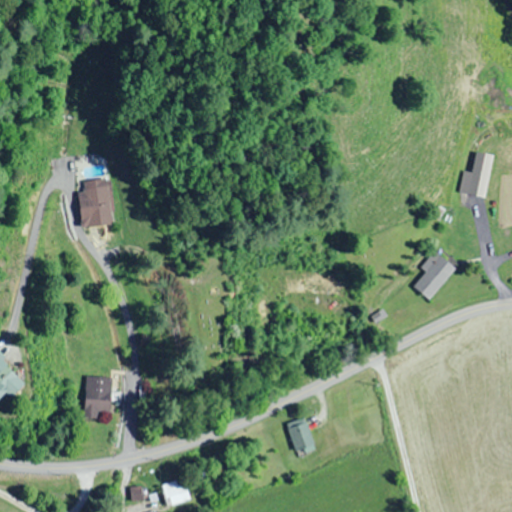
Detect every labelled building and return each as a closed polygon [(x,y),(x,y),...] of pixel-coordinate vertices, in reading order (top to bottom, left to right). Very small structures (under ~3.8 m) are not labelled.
[(484,197),(491,155),(474,152),(467,194),(484,197)] [(75,191),(79,228),(113,225),(109,178),(81,181),(82,190),(75,191)] [(426,300),(453,269),(435,253),(408,284),(426,300)] [(0,391),(5,396),(20,382),(0,361),(0,391)] [(83,418),(96,418),(97,410),(109,411),(110,377),(84,376),(83,418)] [(314,449),(305,417),(287,423),(296,454),(314,449)] [(164,489),(169,505),(189,499),(184,483),(164,489)] [(130,500),(143,500),(143,487),(130,487),(130,500)]
